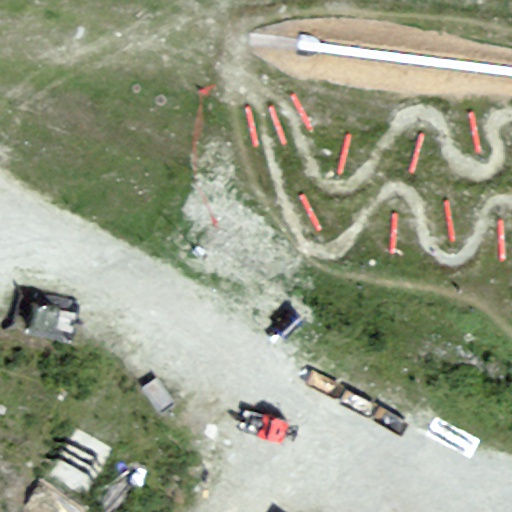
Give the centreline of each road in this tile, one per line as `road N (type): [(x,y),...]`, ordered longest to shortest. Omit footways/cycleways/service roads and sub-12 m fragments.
road 1 (track): [(404,511),(127,274),(0,189)]
road 2 (track): [(511,479),(365,482)]
